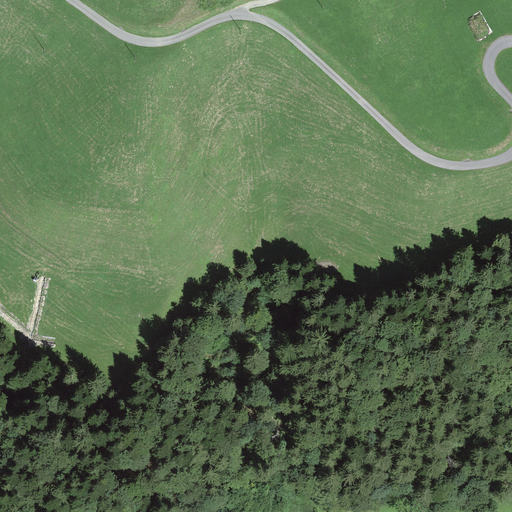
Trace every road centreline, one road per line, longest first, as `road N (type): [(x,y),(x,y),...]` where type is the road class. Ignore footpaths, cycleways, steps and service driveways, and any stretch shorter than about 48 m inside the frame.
road 1 (track): [(240,15),(298,42),(427,158),(464,165),(511,153)]
road 2 (track): [(71,0),(143,41),(240,15)]
